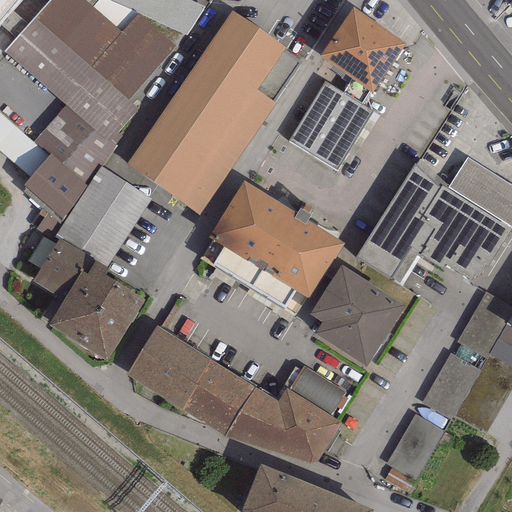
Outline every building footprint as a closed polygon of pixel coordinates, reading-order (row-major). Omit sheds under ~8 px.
[(0,0),(0,25),(20,0),(0,0)] [(121,33),(83,0),(48,0),(3,52),(65,105),(33,142),(49,155),(83,183),(122,136),(117,133),(139,111),(126,99),(173,47),(137,14),(121,33)] [(83,0),(121,33),(137,14),(107,0),(83,0)] [(205,8),(187,0),(107,0),(186,36),(205,8)] [(404,44),(352,7),(319,55),(351,79),(371,91),(404,44)] [(285,48),(230,11),(125,164),(198,214),(301,64),(282,51),(285,48)] [(342,93),(324,82),(287,141),(335,171),(372,112),(362,106),(371,91),(351,79),(342,93)] [(0,152),(29,178),(49,155),(33,142),(0,113),(0,152)] [(83,183),(49,155),(29,178),(23,185),(61,220),(86,185),(83,183)] [(511,224),(511,186),(466,158),(447,188),(510,228),(511,224)] [(414,164),(354,258),(398,284),(417,253),(442,269),(443,264),(470,282),(474,275),(478,276),(485,265),(488,267),(510,228),(447,188),(418,159),(414,164)] [(150,199),(100,167),(54,236),(58,238),(94,260),(106,267),(150,199)] [(308,299),(343,243),(306,220),(309,215),(298,209),(295,213),(243,181),(207,238),(212,241),(200,260),(293,317),(305,297),(308,299)] [(94,260),(58,238),(31,282),(62,301),(80,272),(85,275),(94,260)] [(106,267),(94,260),(85,275),(80,272),(62,301),(47,326),(106,362),(143,299),(103,276),(108,268),(106,267)] [(404,307),(340,266),(309,315),(321,323),(314,334),(365,367),(404,307)] [(511,313),(511,309),(484,293),(456,343),(485,361),(489,354),(511,313)] [(254,388),(156,326),(126,376),(224,436),(254,388)] [(480,371),(449,354),(420,403),(450,421),(453,416),(480,371)] [(484,434),(511,386),(511,367),(489,354),(485,361),(480,371),(453,416),(484,434)] [(302,367),(288,390),(330,416),(345,393),(302,367)] [(315,462),(339,423),(330,416),(288,390),(285,388),(276,401),(254,388),(224,436),(309,464),(315,462)] [(443,432),(414,415),(385,464),(415,481),(443,432)] [(371,511),(372,511),(259,466),(240,511),(371,511)]
